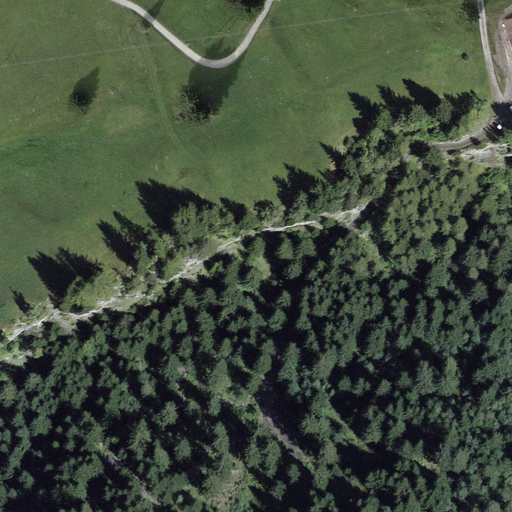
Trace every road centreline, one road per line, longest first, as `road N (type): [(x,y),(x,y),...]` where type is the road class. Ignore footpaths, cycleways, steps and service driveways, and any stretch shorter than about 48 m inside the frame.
road 1 (track): [(480,0),(498,100),(493,125),(468,142),(419,149),(395,162),(359,218),(304,271),(267,380),(269,415),(296,454),(301,511)]
road 2 (track): [(117,0),(213,64),(244,52),(272,0)]
road 3 (track): [(120,0),(182,150)]
